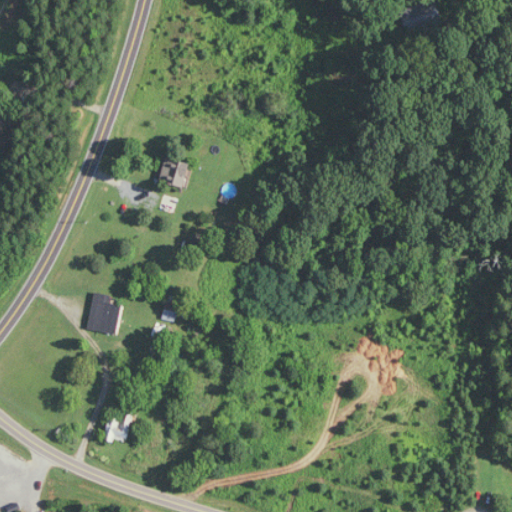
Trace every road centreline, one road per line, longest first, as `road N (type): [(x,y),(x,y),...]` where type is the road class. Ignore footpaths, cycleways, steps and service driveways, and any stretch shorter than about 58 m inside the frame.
road 1 (tertiary): [(0,325),(78,191),(145,0)]
road 2 (residential): [(0,416),(66,460),(211,511)]
